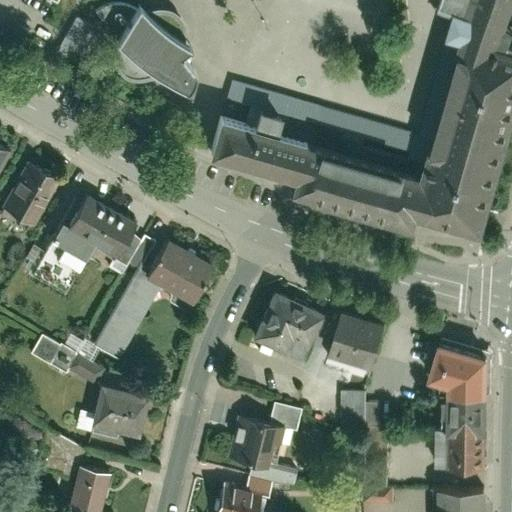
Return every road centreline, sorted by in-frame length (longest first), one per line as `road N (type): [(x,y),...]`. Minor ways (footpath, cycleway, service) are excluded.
road 1 (tertiary): [(0,88),(263,230)]
road 2 (residential): [(165,511),(208,348),(263,230)]
road 3 (tertiary): [(263,230),(511,299)]
